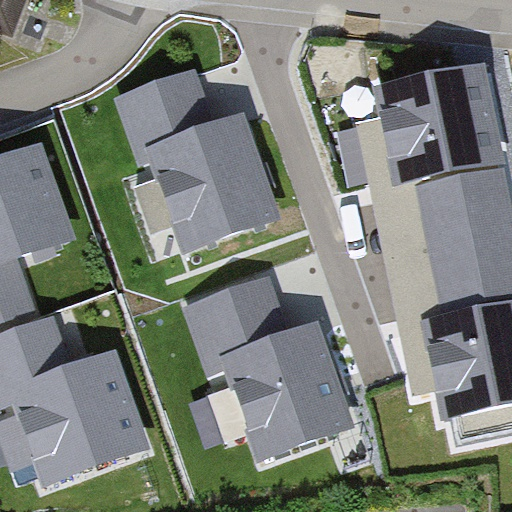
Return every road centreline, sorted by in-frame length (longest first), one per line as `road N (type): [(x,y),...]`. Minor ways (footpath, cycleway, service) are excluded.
road 1 (residential): [(270,0),(273,72),(380,357)]
road 2 (residential): [(0,93),(111,46),(130,0)]
